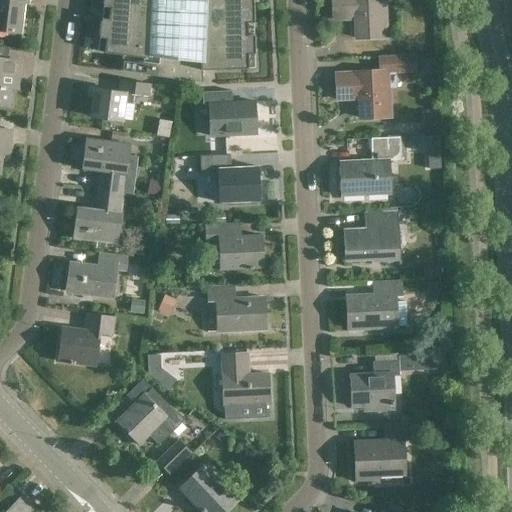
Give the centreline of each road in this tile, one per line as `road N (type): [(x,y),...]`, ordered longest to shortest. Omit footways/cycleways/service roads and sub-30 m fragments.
road 1 (residential): [(289,511),(306,496),(316,465),(295,0)]
road 2 (residential): [(0,351),(27,314),(66,0)]
road 3 (tertiary): [(511,335),(501,95),(486,20)]
road 4 (residential): [(98,511),(0,409)]
